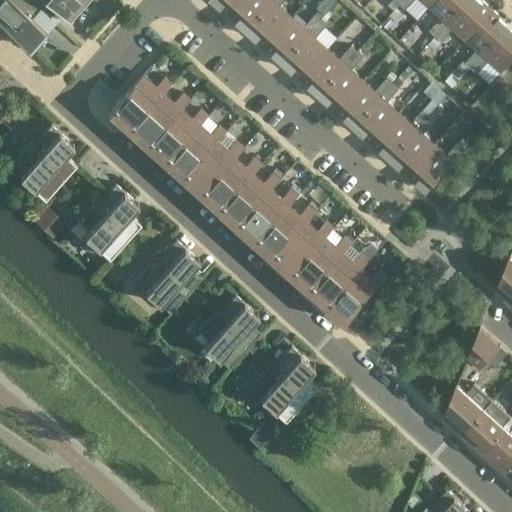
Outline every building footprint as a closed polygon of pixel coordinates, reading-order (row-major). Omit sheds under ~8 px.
[(50,17),(30,0),(0,0),(0,22),(27,46),(43,28),(32,18),(40,9),(49,18),(50,17)] [(86,1),(83,0),(30,0),(50,17),(57,8),(67,17),(81,0),(83,0),(85,2),(86,1)] [(214,0),(230,13),(241,0),(214,0)] [(248,29),(273,0),(241,0),(230,13),(248,29)] [(265,45),(292,15),(281,5),(284,0),(273,0),(248,29),(265,45)] [(434,0),(402,0),(400,3),(406,8),(413,0),(421,0),(429,6),(434,0)] [(466,0),(434,0),(429,6),(441,17),(429,30),(435,35),(466,0)] [(465,38),(491,8),(482,0),(466,0),(435,35),(441,40),(453,28),(465,38)] [(317,11),(322,16),(329,9),(324,4),(317,11)] [(471,67),(509,24),(491,8),(465,38),(476,49),(465,61),(471,67)] [(283,61),(322,18),(315,13),(304,26),(292,15),(265,45),(283,61)] [(301,77),(328,47),(327,46),(316,37),(326,26),(328,24),(322,18),(283,61),(301,77)] [(404,37),(417,45),(428,26),(415,18),(404,37)] [(511,58),(511,26),(509,24),(471,67),(477,72),(488,60),(501,71),(511,58)] [(326,26),(316,37),(327,46),(337,36),(326,26)] [(359,36),(351,44),(358,50),(365,42),(359,36)] [(319,93),(357,50),(351,45),(340,58),(328,47),(301,77),(319,93)] [(337,109),(364,79),(352,69),(363,56),(357,50),(319,93),(337,109)] [(163,92),(172,82),(164,76),(156,85),(142,73),(110,109),(129,125),(161,90),(163,92)] [(354,125),(393,82),(387,77),(375,90),(364,79),(337,109),(354,125)] [(181,108),(190,98),(182,92),(173,101),(164,93),(172,83),(172,82),(163,92),(161,90),(129,125),(147,141),(179,106),(181,108)] [(372,141),(399,111),(387,101),(399,88),(393,82),(354,125),(372,141)] [(199,124),(208,114),(200,108),(191,117),(181,109),(190,99),(190,98),(181,108),(179,106),(147,141),(164,157),(197,122),(199,124)] [(390,157),(428,114),(422,109),(411,122),(399,111),(372,141),(390,157)] [(217,140),(225,130),(218,124),(209,133),(199,125),(208,115),(208,114),(199,124),(197,122),(164,157),(182,173),(214,138),(217,140)] [(408,173),(435,143),(423,133),(435,120),(428,114),(390,157),(408,173)] [(20,175),(44,197),(76,162),(66,153),(73,144),(50,123),(33,143),(30,140),(13,159),(24,169),(20,175)] [(235,156),(243,146),(236,140),(227,149),(217,141),(226,131),(225,130),(217,140),(214,138),(182,173),(200,190),(232,154),(235,156)] [(427,190),(454,160),(453,160),(465,147),(458,141),(447,154),(435,143),(408,173),(427,190)] [(253,172),(261,163),(253,156),(245,165),(235,157),(244,147),(243,146),(235,156),(232,154),(200,190),(218,206),(250,170),(253,172)] [(271,188),(279,179),(271,172),(263,181),(253,173),(261,163),(253,172),(250,170),(218,206),(236,222),(268,186),(271,188)] [(288,204),(297,195),(289,188),(280,197),(270,189),(279,179),(271,188),(268,186),(236,222),(254,238),(286,202),(288,204)] [(95,199),(77,218),(89,228),(84,234),(109,256),(141,221),(130,212),(138,203),(115,183),(98,202),(95,199)] [(306,220),(315,211),(307,204),(298,213),(288,204),(297,195),(288,204),(286,202),(254,238),(272,254),(304,218),(306,220)] [(322,234),(324,236),(333,227),(325,220),(316,229),(306,220),(315,211),(306,220),(304,218),(272,254),(290,270),(322,234)] [(339,250),(342,252),(350,243),(343,236),(334,245),(324,236),(322,234),(290,270),(307,286),(339,250)] [(155,255),(138,274),(159,293),(154,298),(170,312),(201,277),(186,262),(193,254),(176,238),(158,258),(155,255)] [(357,266),(360,268),(368,259),(360,252),(352,261),(342,253),(342,252),(339,250),(307,286),(325,302),(357,266)] [(511,256),(510,255),(497,286),(511,299),(511,256)] [(344,318),(375,283),(377,285),(386,275),(378,268),(370,278),(360,268),(357,266),(325,302),(344,318)] [(214,353),(229,367),(261,332),(245,317),(252,309),(235,293),(218,312),(215,310),(197,329),(218,348),(214,353)] [(481,327),(468,356),(481,367),(501,345),(481,327)] [(270,361),(253,381),(274,400),(269,405),(285,419),(316,383),(301,369),(309,361),(291,345),(273,364),(270,361)] [(464,432),(493,400),(492,399),(485,407),(457,383),(444,415),(464,432)] [(493,400),(464,432),(482,448),(511,415),(493,400)] [(511,415),(482,448),(499,464),(511,450),(511,432),(504,425),(511,416),(511,415)] [(511,450),(499,464),(511,475),(511,450)] [(457,511),(465,504),(447,489),(430,508),(427,505),(420,511),(457,511)]
